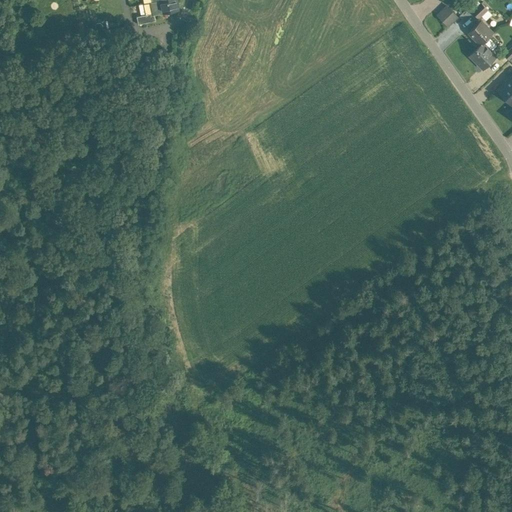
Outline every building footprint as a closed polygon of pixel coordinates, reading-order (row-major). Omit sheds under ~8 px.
[(180,0),(164,0),(166,14),(183,12),(180,0)] [(480,0),(474,0),(468,6),(478,17),(481,14),(485,18),(492,13),(480,0)] [(448,26),(459,15),(447,3),(436,13),(448,26)] [(472,33),(484,45),(488,41),(498,32),(486,20),(472,33)] [(502,56),(488,41),(484,45),(473,55),(487,70),(502,56)] [(511,77),(500,89),(511,101),(511,77)]
